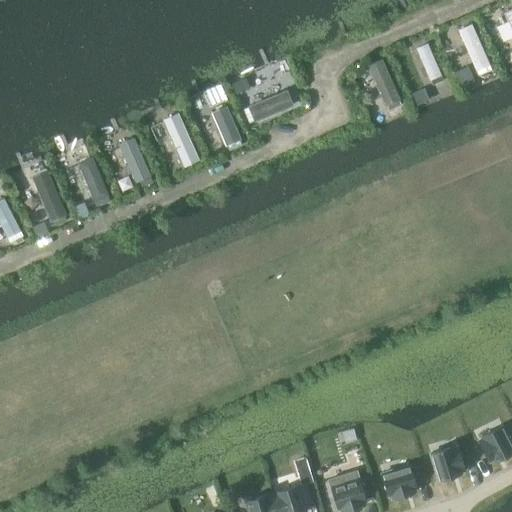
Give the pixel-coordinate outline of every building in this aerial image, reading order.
[(475,435),(473,446),(474,450),(477,454),(488,461),(511,450),(511,444),(500,424),(481,430),(475,435)] [(435,446),(430,446),(434,463),(439,477),(457,472),(459,468),(455,458),(452,445),(452,443),(445,442),(435,446)] [(373,476),(366,481),(374,497),(378,501),(413,492),(409,483),(405,474),(403,466),(396,465),(389,466),(373,470),(373,476)] [(348,481),(331,486),(338,508),(341,507),(342,511),(364,505),(362,501),(365,500),(362,490),(354,493),(348,481)] [(267,494),(246,501),(248,511),(305,511),(306,511),(297,485),(276,492),(277,494),(268,497),(267,494)]
